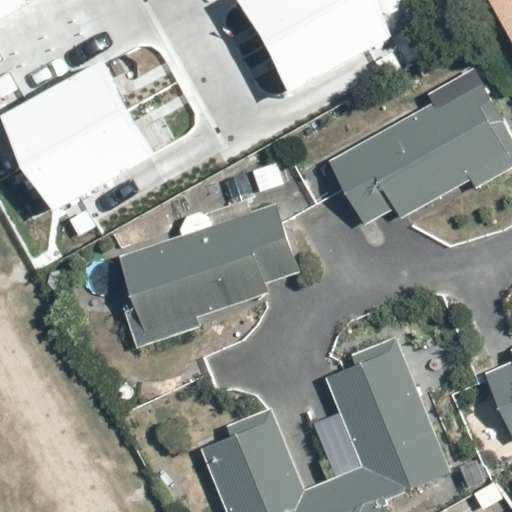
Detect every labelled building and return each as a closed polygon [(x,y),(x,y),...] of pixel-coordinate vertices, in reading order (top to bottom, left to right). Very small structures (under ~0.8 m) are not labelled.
[(190,0),(155,0),(164,15),(190,0)] [(383,5),(380,0),(246,0),(283,63),(383,5)] [(511,0),(495,0),(511,30),(511,0)] [(435,105),(334,161),(370,223),(398,207),(404,218),(473,180),(479,190),(511,171),(511,129),(477,68),(430,95),(435,105)] [(140,347),(203,327),(200,318),(272,294),(269,283),(303,272),(280,204),(122,257),(139,308),(128,312),(140,347)] [(455,474),(400,337),(357,353),(355,367),(329,377),(365,466),(309,489),(275,406),(231,424),(230,439),(206,449),(231,511),(394,511),(389,500),(455,474)] [(511,364),(489,374),(511,427),(511,364)]
